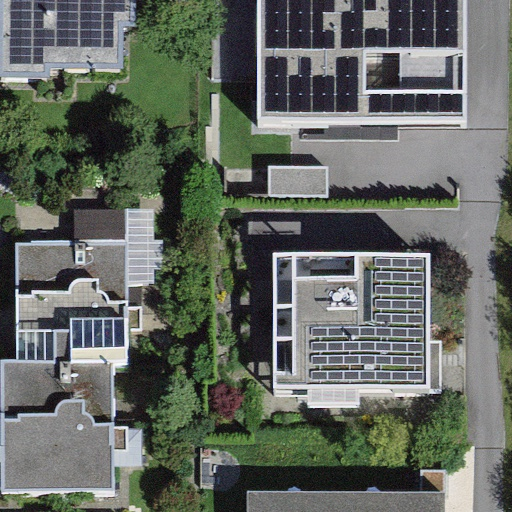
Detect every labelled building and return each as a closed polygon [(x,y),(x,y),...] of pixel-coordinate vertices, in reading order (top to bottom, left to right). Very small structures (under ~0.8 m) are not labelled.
[(82,0),(83,1),(0,1),(0,76),(115,77),(115,35),(132,35),(131,0),(82,0)] [(437,9),(254,11),(256,138),(439,136),(437,9)] [(20,259),(21,381),(108,380),(145,380),(144,227),(114,227),(114,258),(20,259)] [(256,257),(256,422),(436,421),(436,257),(256,257)] [(21,381),(0,377),(0,501),(108,503),(108,380),(21,381)]
